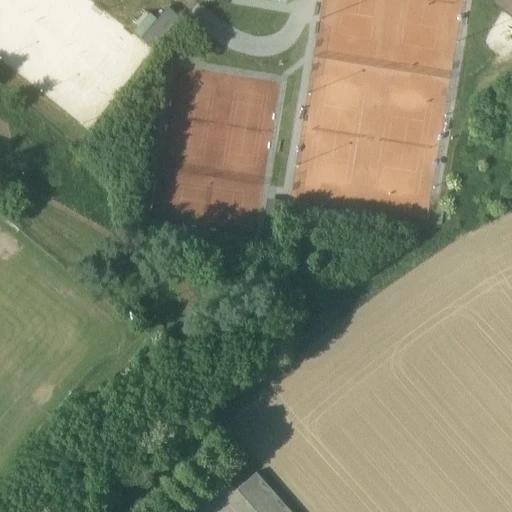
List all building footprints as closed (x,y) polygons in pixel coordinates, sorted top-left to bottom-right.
[(147,14),(132,33),(152,50),(177,18),(165,8),(155,21),(147,14)] [(255,473),(235,491),(243,500),(263,482),(255,473)] [(263,482),(243,500),(252,510),(272,492),(263,482)] [(272,492),(252,510),(253,511),(269,511),(281,502),(272,492)] [(281,502),(269,511),(288,511),(289,511),(281,502)]
